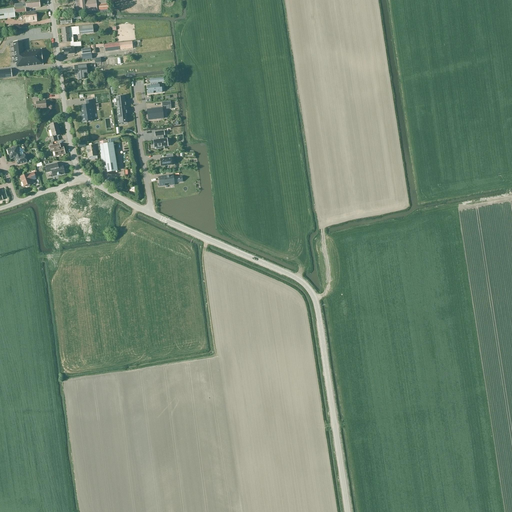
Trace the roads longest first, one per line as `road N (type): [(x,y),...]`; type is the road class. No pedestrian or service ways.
road 1 (unclassified): [(165,220),(302,282),(316,304),(347,511)]
road 2 (residential): [(78,177),(49,0)]
